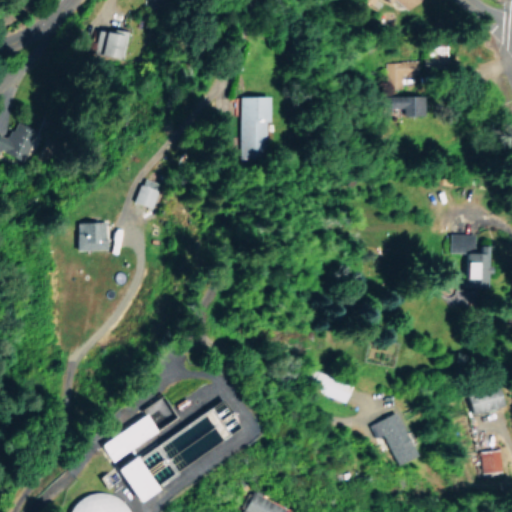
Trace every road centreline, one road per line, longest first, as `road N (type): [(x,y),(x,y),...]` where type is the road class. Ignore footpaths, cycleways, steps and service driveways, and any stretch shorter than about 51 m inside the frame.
road 1 (residential): [(243,0),(214,92),(126,303),(72,376)]
road 2 (residential): [(200,324),(100,432),(13,499),(10,511)]
